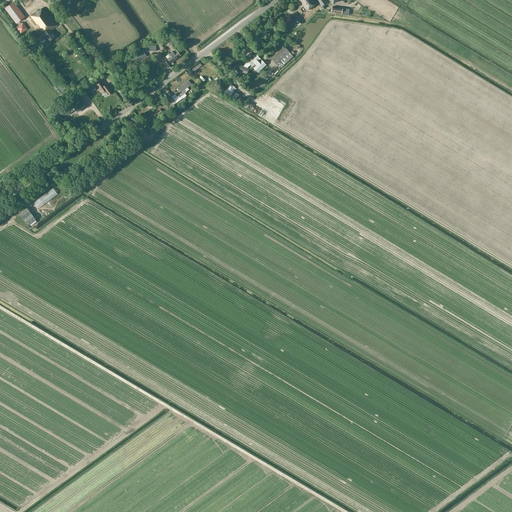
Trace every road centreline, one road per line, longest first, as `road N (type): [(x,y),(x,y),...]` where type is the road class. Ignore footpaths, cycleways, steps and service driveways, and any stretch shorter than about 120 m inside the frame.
road 1 (track): [(343,511),(0,308)]
road 2 (track): [(511,266),(274,123),(203,51)]
road 3 (unclassified): [(0,200),(274,0)]
road 4 (track): [(20,511),(164,405)]
road 5 (track): [(39,0),(127,109)]
